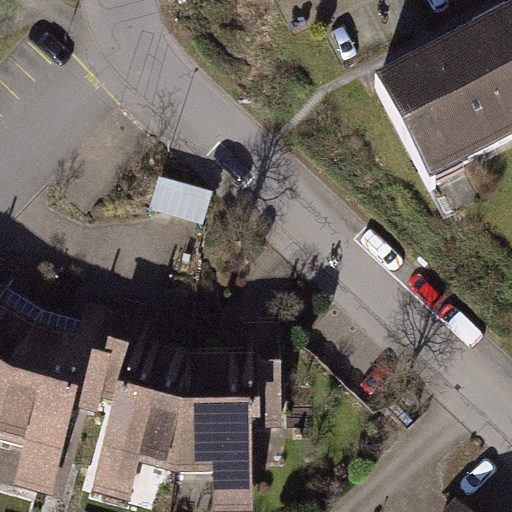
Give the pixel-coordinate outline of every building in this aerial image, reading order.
[(511,41),(394,101),(439,189),(511,152),(511,41)] [(0,445),(6,449),(70,335),(31,314),(47,288),(22,273),(0,307),(0,445)] [(188,494),(215,368),(178,358),(186,329),(158,322),(107,507),(123,511),(141,511),(149,486),(188,494)] [(104,351),(70,335),(6,449),(44,466),(31,495),(63,510),(143,335),(117,323),(104,351)] [(253,373),(215,368),(188,494),(228,499),(226,511),(262,511),(285,346),(257,342),(253,372),(253,373)]
